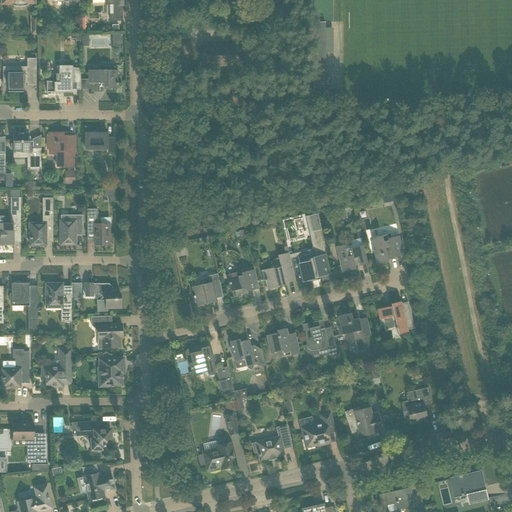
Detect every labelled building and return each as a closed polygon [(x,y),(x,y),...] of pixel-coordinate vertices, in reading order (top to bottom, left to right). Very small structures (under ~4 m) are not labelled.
[(35,3),(34,0),(1,0),(2,4),(13,4),(13,6),(15,7),(17,8),(19,8),(21,8),(23,8),(25,7),(27,6),(27,3),(35,3)] [(111,0),(112,14),(110,14),(110,21),(122,21),(122,6),(123,6),(123,0),(111,0)] [(38,35),(38,16),(29,16),(30,35),(38,35)] [(215,32),(215,22),(202,22),(202,33),(215,32)] [(325,82),(325,40),(325,22),(312,23),(313,82),(325,82)] [(241,44),(213,46),(203,46),(203,66),(213,66),(220,65),(242,65),(241,56),(242,56),(242,53),(241,53),(241,44)] [(2,67),(2,74),(2,84),(7,84),(7,92),(23,92),(23,84),(27,84),(27,86),(36,86),(36,58),(26,58),(27,67),(2,67)] [(46,81),(46,82),(46,92),(54,92),(54,93),(71,93),(71,90),(80,90),(80,68),(75,68),(75,70),(72,70),(72,66),(65,66),(65,65),(57,66),(58,73),(58,74),(56,74),(56,82),(47,82),(47,81),(46,81)] [(117,83),(117,76),(119,74),(117,72),(117,70),(102,70),(102,69),(100,67),(97,67),(95,69),(95,70),(88,70),(88,83),(91,83),(91,92),(103,92),(103,87),(107,87),(107,89),(117,89),(117,85),(117,83)] [(115,153),(115,137),(107,137),(107,133),(98,133),(98,131),(99,131),(95,131),(94,131),(93,132),(93,133),(85,133),(85,143),(85,149),(93,149),(95,149),(97,150),(99,149),(100,149),(106,149),(106,153),(115,153)] [(41,169),(41,147),(32,147),(32,145),(30,145),(30,139),(27,139),(27,133),(13,133),(13,143),(11,143),(11,150),(13,150),(13,153),(21,152),(21,157),(27,157),(27,170),(41,169)] [(75,154),(75,146),(75,136),(63,136),(63,133),(49,133),(49,135),(47,135),(47,149),(49,149),(49,150),(57,150),(57,167),(73,167),(73,154),(75,154)] [(64,183),(75,183),(75,172),(64,172),(64,183)] [(115,189),(104,189),(104,196),(109,196),(109,202),(115,202),(115,189)] [(0,245),(13,245),(13,239),(20,239),(21,229),(20,198),(10,198),(10,223),(0,223),(0,245)] [(30,234),(30,235),(30,245),(46,245),(46,239),(52,239),(52,198),(42,198),(42,223),(29,223),(29,234),(30,234)] [(109,227),(109,224),(100,224),(100,219),(97,219),(97,209),(87,209),(87,231),(94,231),(94,245),(109,245),(109,232),(110,232),(110,227),(109,227)] [(298,255),(297,255),(298,257),(303,281),(312,279),(312,281),(312,282),(320,280),(320,279),(319,279),(319,276),(323,275),(328,274),(328,273),(327,267),(324,256),(327,255),(317,214),(305,217),(306,217),(309,232),(312,231),(315,246),(313,250),(313,252),(298,255)] [(82,235),(82,225),(82,215),(67,215),(67,220),(59,220),(59,235),(60,245),(75,245),(75,235),(82,235)] [(403,255),(401,246),(398,236),(391,238),(390,234),(372,238),(375,249),(373,250),(376,264),(387,262),(387,259),(403,255)] [(174,246),(176,256),(185,254),(182,244),(174,246)] [(367,264),(365,254),(363,245),(345,249),(344,245),(335,247),(341,273),(355,269),(354,267),(367,264)] [(270,269),(261,271),(263,281),(265,280),(267,290),(278,287),(278,286),(285,285),(284,283),(295,280),(292,270),(290,259),(289,255),(288,253),(277,255),(278,258),(280,267),(274,269),(274,268),(270,269)] [(259,289),(257,279),(254,270),(241,273),(242,276),(238,276),(237,272),(226,275),(228,282),(230,291),(235,290),(236,297),(247,295),(246,292),(259,289)] [(223,297),(220,287),(217,274),(205,277),(202,282),(203,284),(192,287),(194,296),(193,296),(193,298),(194,298),(196,306),(216,302),(215,299),(223,297)] [(37,335),(37,296),(37,286),(29,286),(29,283),(21,283),(21,281),(14,281),(13,283),(11,283),(11,293),(9,294),(9,301),(11,302),(11,306),(28,306),(28,335),(37,335)] [(71,322),(71,299),(71,286),(62,286),(62,283),(45,283),(45,292),(45,308),(61,308),(61,322),(71,322)] [(71,284),(71,286),(71,299),(78,299),(79,299),(81,297),(81,283),(71,284)] [(85,293),(85,297),(93,297),(93,294),(99,294),(103,298),(99,301),(97,301),(97,312),(107,312),(107,309),(111,309),(121,308),(120,293),(118,293),(116,291),(116,289),(114,289),(108,284),(93,284),(93,283),(85,283),(85,293)] [(412,324),(409,314),(403,316),(400,302),(390,304),(391,307),(388,308),(387,307),(378,309),(381,319),(380,319),(381,325),(383,324),(385,332),(396,329),(398,334),(407,332),(406,329),(413,328),(412,324)] [(374,349),(369,328),(368,327),(368,328),(361,329),(358,318),(357,319),(356,317),(352,315),(351,315),(350,313),(338,316),(340,326),(337,326),(339,335),(345,334),(347,342),(354,340),(357,352),(365,350),(365,351),(374,349)] [(121,324),(111,324),(107,324),(106,317),(110,316),(110,317),(111,317),(111,316),(90,317),(91,326),(97,325),(98,340),(101,340),(102,349),(121,348),(120,339),(122,339),(121,324)] [(328,346),(324,330),(322,320),(312,322),(313,324),(308,325),(308,323),(301,325),(307,347),(308,349),(310,350),(313,350),(317,349),(318,349),(319,352),(328,349),(330,356),(338,357),(335,345),(328,346)] [(277,333),(266,336),(268,345),(269,346),(270,354),(273,353),(281,351),(282,353),(285,352),(286,356),(300,353),(298,346),(296,337),(295,333),(287,334),(286,329),(277,331),(277,333)] [(254,364),(251,352),(248,342),(248,340),(240,342),(239,339),(230,342),(230,345),(229,347),(231,354),(232,353),(234,361),(244,359),(245,366),(247,366),(247,368),(249,369),(252,369),(253,367),(252,365),(254,364)] [(185,353),(185,354),(185,355),(185,356),(186,356),(186,357),(187,358),(188,358),(189,358),(190,358),(191,358),(192,363),(189,364),(191,372),(189,373),(189,376),(193,375),(206,372),(206,373),(207,373),(207,374),(208,374),(208,375),(209,375),(210,375),(211,375),(212,375),(212,374),(213,374),(214,373),(214,372),(214,371),(214,370),(213,364),(215,363),(213,356),(211,356),(209,347),(201,348),(201,351),(194,353),(194,352),(194,351),(193,351),(193,350),(192,350),(192,349),(191,349),(190,349),(189,349),(188,349),(187,349),(187,350),(186,350),(186,351),(185,351),(185,352),(185,353)] [(46,377),(46,387),(63,387),(63,384),(70,384),(70,349),(59,349),(59,361),(57,361),(55,362),(54,364),(54,366),(41,366),(41,377),(46,377)] [(15,359),(15,361),(15,368),(1,368),(1,387),(20,387),(20,383),(29,383),(29,352),(24,352),(24,350),(12,350),(12,359),(15,359)] [(124,373),(124,368),(123,358),(98,359),(99,369),(98,369),(99,387),(110,387),(112,387),(112,385),(121,385),(121,373),(124,373)] [(265,365),(263,358),(257,359),(255,362),(256,365),(259,367),(265,365)] [(216,382),(217,386),(218,387),(218,388),(219,389),(220,390),(221,390),(222,390),(233,388),(228,367),(223,368),(223,367),(216,368),(219,381),(216,382)] [(401,404),(402,408),(404,418),(408,417),(410,425),(418,423),(417,421),(427,419),(423,404),(432,402),(428,388),(407,393),(409,402),(401,404)] [(345,415),(348,424),(351,434),(352,434),(352,433),(358,431),(360,437),(371,434),(372,437),(385,432),(382,423),(378,410),(370,413),(369,408),(365,409),(354,412),(355,418),(348,421),(345,415)] [(334,432),(332,422),(330,413),(319,415),(321,422),(313,424),(314,425),(300,428),(305,448),(316,446),(317,447),(330,443),(328,433),(334,432)] [(238,433),(236,423),(234,414),(225,416),(229,435),(238,433)] [(75,431),(75,436),(84,436),(84,437),(88,441),(90,440),(91,451),(103,450),(103,447),(111,447),(111,429),(91,430),(90,422),(72,423),(72,432),(75,431)] [(12,423),(12,433),(12,440),(27,440),(27,462),(44,462),(44,434),(33,434),(33,423),(12,423)] [(291,447),(289,437),(286,426),(277,428),(279,437),(256,442),(256,444),(252,444),(254,453),(258,452),(258,454),(258,456),(259,456),(260,460),(283,454),(282,449),(291,447)] [(216,447),(216,449),(203,452),(207,470),(220,467),(221,469),(237,465),(231,443),(216,447)] [(96,465),(81,468),(83,475),(97,472),(96,465)] [(451,478),(453,488),(455,497),(470,494),(472,503),(488,499),(486,488),(485,488),(481,471),(451,478)] [(110,475),(101,477),(99,477),(98,473),(83,477),(89,500),(104,497),(102,491),(113,488),(110,475)] [(36,511),(52,508),(49,499),(46,485),(34,488),(37,499),(33,500),(33,499),(18,502),(18,503),(16,504),(18,511),(20,510),(20,511),(36,511)] [(416,509),(414,497),(411,487),(378,495),(378,499),(379,503),(380,507),(387,505),(395,504),(397,510),(408,508),(408,510),(416,509)]
